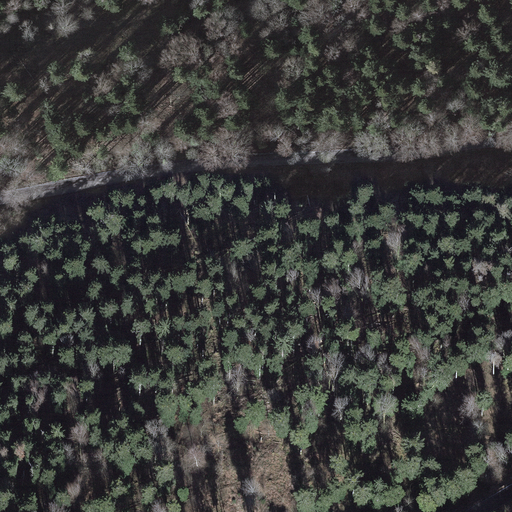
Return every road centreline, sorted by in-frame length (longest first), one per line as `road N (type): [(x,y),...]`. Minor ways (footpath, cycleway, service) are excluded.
road 1 (tertiary): [(511,139),(203,163),(0,197)]
road 2 (track): [(0,48),(173,0)]
